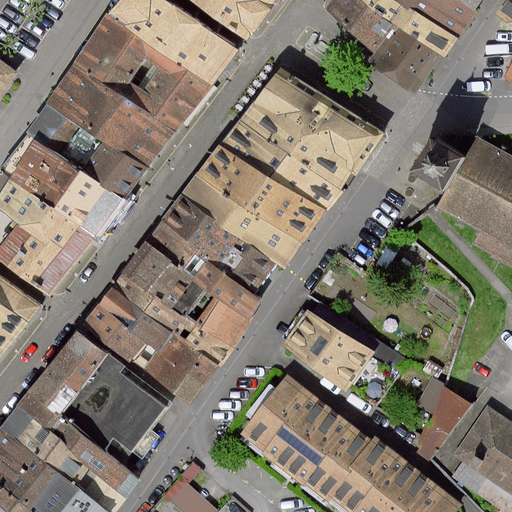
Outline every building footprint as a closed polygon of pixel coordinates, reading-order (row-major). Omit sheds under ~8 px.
[(234,48),(163,0),(121,0),(110,16),(137,35),(154,46),(169,57),(177,62),(188,70),(209,84),(221,66),(234,48)] [(195,0),(249,35),(258,21),(271,0),(195,0)] [(361,0),(337,0),(330,11),(381,46),(396,24),(392,21),(361,0)] [(361,0),(392,21),(396,24),(439,53),(443,56),(449,47),(456,37),(405,2),(402,0),(361,0)] [(402,0),(405,2),(456,37),(464,25),(476,8),(464,0),(402,0)] [(511,0),(507,0),(498,15),(511,23),(511,0)] [(172,130),(176,133),(191,110),(199,98),(209,84),(188,70),(177,62),(169,57),(154,46),(137,35),(110,16),(108,15),(100,28),(75,63),(104,83),(121,95),(136,105),(153,117),(172,130)] [(0,98),(20,72),(0,56),(0,98)] [(104,83),(75,63),(48,102),(81,125),(103,140),(146,169),(159,150),(172,130),(153,117),(136,105),(121,95),(104,83)] [(243,122),(336,188),(349,170),(355,175),(381,137),(282,67),(277,73),(262,95),(255,105),(243,122)] [(26,134),(28,135),(37,141),(59,156),(79,170),(82,172),(124,201),(136,183),(146,169),(103,140),(81,125),(48,102),(46,106),(26,134)] [(328,200),(336,188),(243,122),(233,136),(226,147),(319,212),(328,200)] [(93,234),(90,232),(65,215),(53,207),(79,170),(59,156),(37,141),(28,135),(7,166),(3,172),(0,176),(0,209),(19,222),(0,250),(0,257),(24,275),(52,293),(69,268),(93,234)] [(511,159),(489,147),(476,139),(464,160),(431,142),(415,171),(447,189),(439,204),(485,230),(476,245),(511,265),(511,159)] [(298,243),(319,212),(226,147),(219,142),(208,158),(197,173),(298,243)] [(79,170),(53,207),(65,215),(90,232),(93,234),(99,238),(112,220),(125,201),(124,201),(82,172),(79,170)] [(281,267),(298,243),(197,173),(185,191),(182,195),(215,218),(214,220),(246,243),(274,263),(281,267)] [(196,252),(208,260),(225,272),(254,292),(266,274),(274,263),(246,243),(214,220),(215,218),(182,195),(173,208),(160,226),(196,252)] [(208,260),(196,252),(160,226),(154,234),(146,246),(182,271),(194,279),(208,260)] [(126,274),(174,308),(187,317),(197,324),(230,347),(250,318),(248,317),(217,295),(207,288),(194,279),(182,271),(146,246),(137,258),(126,274)] [(262,297),(254,292),(225,272),(208,260),(194,279),(207,288),(217,295),(248,317),(255,307),(262,297)] [(114,291),(174,333),(180,325),(191,332),(197,324),(187,317),(174,308),(126,274),(121,281),(114,291)] [(25,325),(38,308),(0,278),(0,356),(15,337),(25,325)] [(161,351),(174,333),(114,291),(110,297),(102,309),(90,326),(120,347),(137,359),(150,368),(161,351)] [(368,353),(307,313),(285,347),(345,386),(368,353)] [(224,355),(230,347),(197,324),(191,332),(185,340),(216,362),(218,364),(224,355)] [(54,362),(30,392),(60,416),(105,453),(115,439),(131,452),(141,460),(159,437),(149,429),(166,409),(171,403),(125,367),(110,355),(80,331),(54,362)] [(216,362),(185,340),(174,333),(161,351),(150,368),(192,397),(205,378),(216,362)] [(317,398),(287,376),(243,434),(264,450),(285,424),(293,430),(317,398)] [(475,404),(433,378),(418,404),(434,414),(432,424),(427,423),(416,452),(431,460),(475,404)] [(30,392),(23,400),(17,408),(47,432),(92,468),(100,475),(126,496),(132,488),(139,480),(105,453),(60,416),(30,392)] [(285,424),(264,450),(306,482),(350,424),(317,398),(293,430),(285,424)] [(465,461),(511,493),(511,423),(489,407),(456,455),(465,461)] [(92,468),(47,432),(17,408),(7,420),(2,426),(59,473),(77,487),(92,468)] [(350,424),(306,482),(329,499),(331,495),(350,471),(372,440),(350,424)] [(77,487),(59,473),(2,426),(0,428),(0,483),(30,508),(34,511),(105,511),(106,511),(85,494),(77,487)] [(350,471),(331,495),(352,511),(355,511),(400,455),(375,436),(372,440),(349,470),(350,471)] [(400,455),(355,511),(418,511),(438,486),(400,455)] [(511,511),(511,493),(465,461),(453,477),(501,509),(499,511),(511,511)] [(204,472),(195,463),(165,496),(183,511),(217,511),(219,511),(190,484),(204,472)] [(100,475),(85,494),(106,511),(108,511),(112,511),(126,496),(100,475)] [(34,511),(30,508),(0,483),(0,511),(34,511)] [(438,486),(418,511),(454,511),(460,504),(438,486)]
